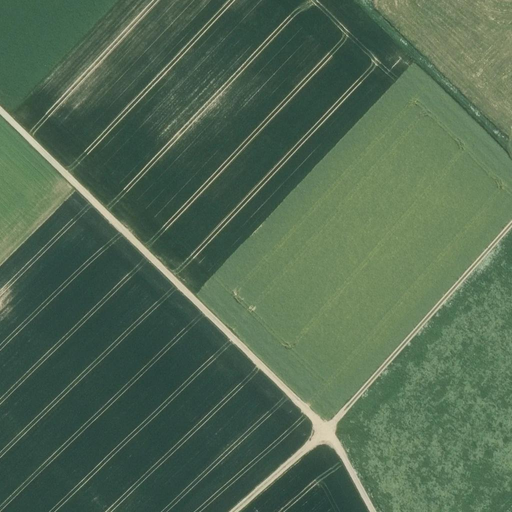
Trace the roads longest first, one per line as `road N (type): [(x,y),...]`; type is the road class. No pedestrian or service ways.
road 1 (track): [(377,511),(350,461),(305,407),(0,112)]
road 2 (track): [(511,237),(332,437),(247,511)]
road 3 (track): [(359,0),(511,153)]
